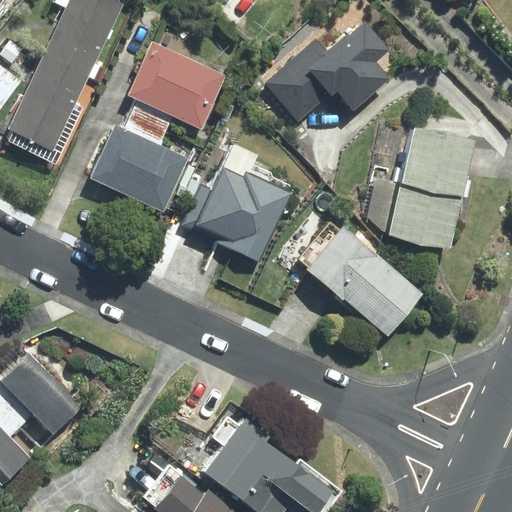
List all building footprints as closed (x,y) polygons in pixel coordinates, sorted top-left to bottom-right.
[(53,149),(124,3),(118,0),(80,0),(17,131),(53,149)] [(260,0),(217,0),(240,22),(260,0)] [(319,40),(273,80),(302,114),(333,87),(350,106),(388,72),(376,58),(390,46),(366,19),(329,51),(319,40)] [(223,73),(157,42),(133,93),(199,124),(223,73)] [(0,106),(20,80),(0,64),(0,106)] [(187,158),(119,125),(95,175),(163,208),(187,158)] [(471,146),(410,132),(386,230),(448,245),(471,146)] [(283,205),(215,172),(188,227),(257,260),(283,205)] [(333,222),(302,258),(381,327),(413,292),(333,222)] [(78,401),(28,350),(2,375),(51,426),(78,401)] [(0,379),(0,414),(15,430),(33,413),(0,379)] [(322,511),(339,489),(239,419),(203,470),(263,511),(279,511),(290,497),(312,511),(322,511)] [(30,451),(0,420),(0,474),(3,478),(30,451)] [(206,494),(169,465),(145,495),(165,511),(236,511),(209,490),(206,494)]
